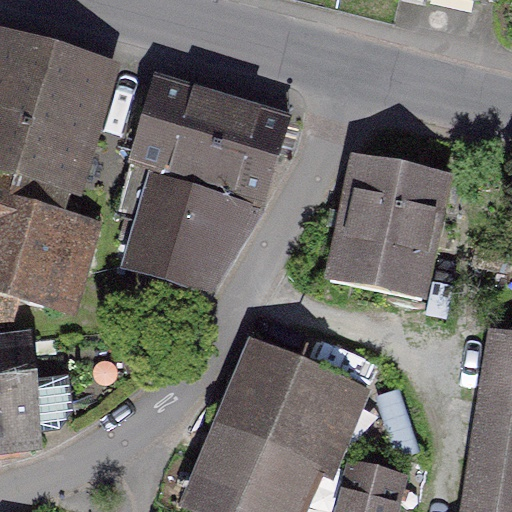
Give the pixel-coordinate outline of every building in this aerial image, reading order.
[(498,0),(409,0),(495,18),(498,0)] [(93,76),(0,54),(0,187),(63,203),(93,76)] [(279,131),(147,92),(124,173),(255,212),(279,131)] [(443,189),(359,172),(336,282),(420,299),(443,189)] [(231,222),(139,196),(115,279),(208,305),(231,222)] [(88,243),(0,225),(0,308),(73,323),(88,243)] [(240,348),(178,511),(300,511),(313,479),(337,488),(371,397),(240,348)] [(511,511),(511,355),(490,353),(472,511),(511,511)] [(40,357),(0,362),(0,462),(53,455),(40,357)] [(393,511),(399,492),(356,481),(347,511),(393,511)]
